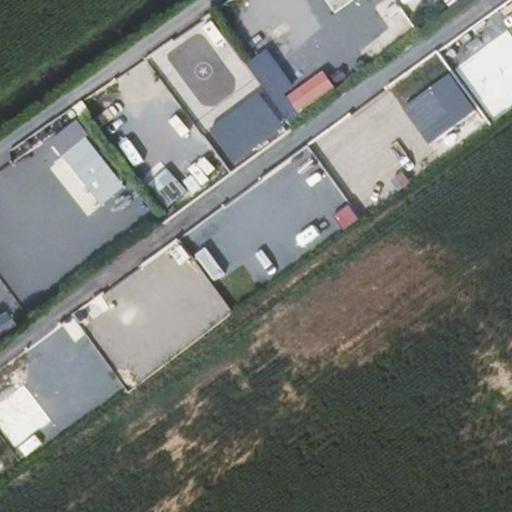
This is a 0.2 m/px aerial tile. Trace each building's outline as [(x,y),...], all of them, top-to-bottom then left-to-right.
[(461,72),(495,50),(484,32),(450,53),(461,72)] [(327,71),(289,95),(301,113),(338,89),(327,71)] [(476,108),(454,76),(407,109),(429,141),(476,108)] [(287,131),(264,99),(211,138),(234,169),(287,131)] [(89,143),(55,171),(90,214),(124,186),(89,143)] [(198,252),(214,274),(237,259),(221,236),(198,252)] [(179,296),(195,319),(219,301),(203,279),(179,296)] [(128,322),(107,337),(120,356),(142,342),(128,322)]
